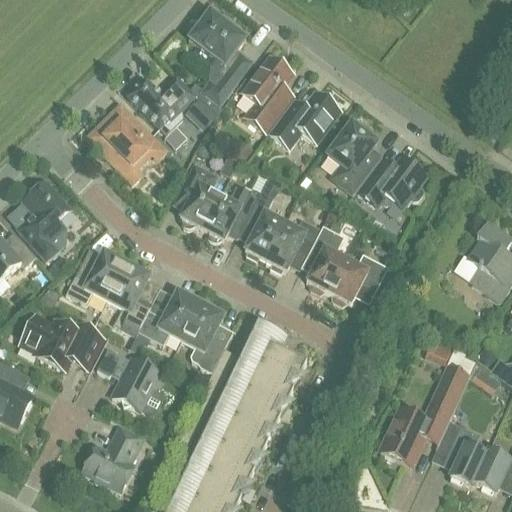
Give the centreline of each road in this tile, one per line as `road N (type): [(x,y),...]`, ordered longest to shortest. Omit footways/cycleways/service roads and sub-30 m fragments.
road 1 (residential): [(273,511),(338,372),(333,348),(122,230),(38,144)]
road 2 (residential): [(511,185),(250,0)]
road 3 (unclassified): [(38,144),(167,0)]
road 4 (unknown): [(19,511),(73,398)]
